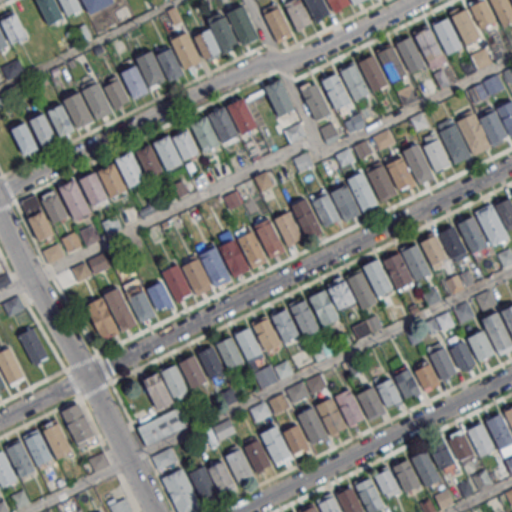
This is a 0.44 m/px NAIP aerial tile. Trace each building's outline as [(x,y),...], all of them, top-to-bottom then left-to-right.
[(35,0),(47,24),(63,17),(54,0),(35,0)] [(58,0),(66,14),(81,7),(77,0),(58,0)] [(82,0),(87,9),(103,1),(102,0),(82,0)] [(296,29),(311,21),(300,0),(291,0),(284,4),(296,29)] [(304,0),(314,19),(330,11),(324,0),(304,0)] [(349,1),(348,0),(325,0),(331,11),(349,1)] [(494,21),(484,0),(479,0),(469,5),(479,28),(494,21)] [(489,0),(502,25),(511,20),(511,8),(508,0),(489,0)] [(243,3),(226,11),(242,44),(259,35),(243,3)] [(276,39),(290,32),(278,6),(264,14),(276,39)] [(464,45),(481,37),(467,7),(450,15),(464,45)] [(0,24),(10,44),(27,36),(15,12),(0,19),(0,24)] [(225,15),(210,23),(223,50),(238,43),(225,15)] [(462,46),(448,16),(431,23),(446,53),(462,46)] [(430,68),(446,61),(430,26),(414,34),(430,68)] [(210,28),(192,36),(202,58),(220,49),(210,28)] [(0,49),(8,46),(0,29),(0,49)] [(183,68),(200,60),(187,31),(170,39),(183,68)] [(424,65),(409,35),(394,43),(408,72),(424,65)] [(392,44),(376,52),(390,80),(406,72),(392,44)] [(184,73),(172,48),(156,55),(168,80),(184,73)] [(165,79),(151,49),(135,57),(149,87),(165,79)] [(371,91),(388,83),(373,53),(357,61),(371,91)] [(459,61),(466,74),(477,68),(471,56),(459,61)] [(2,67),(8,79),(25,70),(19,58),(2,67)] [(367,91),(353,63),(339,71),(353,99),(367,91)] [(148,90),(136,64),(120,72),(132,98),(148,90)] [(511,66),(502,70),(509,83),(511,81),(511,66)] [(433,73),(441,88),(450,83),(441,69),(433,73)] [(336,108),(350,101),(336,73),(321,81),(336,108)] [(483,80),(490,95),(505,88),(497,73),(483,80)] [(113,105),(128,98),(118,77),(103,85),(113,105)] [(417,83),(423,95),(436,89),(429,77),(417,83)] [(293,107),(280,79),(264,86),(277,114),(293,107)] [(111,110),(98,82),(81,90),(94,119),(111,110)] [(466,88),(473,102),(488,95),(481,82),(466,88)] [(314,119),(330,111),(315,83),(300,90),(314,119)] [(395,92),(403,106),(418,99),(411,84),(395,92)] [(76,128),(92,120),(79,92),(62,100),(76,128)] [(243,96),(227,104),(241,133),(257,124),(243,96)] [(509,135),(511,133),(511,99),(495,107),(509,135)] [(73,128),(61,103),(45,110),(58,135),(73,128)] [(221,141),(238,133),(225,105),(207,114),(221,141)] [(506,135),(493,110),(478,117),(491,143),(506,135)] [(408,117),(416,131),(429,125),(421,111),(408,117)] [(40,146),(56,138),(43,112),(27,120),(40,146)] [(349,117),(356,130),(366,125),(359,112),(349,117)] [(471,153),(488,145),(471,112),(455,120),(471,153)] [(203,151),(220,143),(206,115),(189,123),(203,151)] [(290,142),(283,130),(299,121),(307,134),(290,142)] [(319,127),(327,143),(339,137),(331,121),(319,127)] [(22,155),(37,148),(25,122),(10,129),(22,155)] [(453,162),(469,154),(453,122),(437,130),(453,162)] [(186,128),(171,136),(183,158),(198,151),(186,128)] [(372,135),(380,149),(395,142),(388,128),(372,135)] [(166,169),(182,161),(168,133),(152,141),(166,169)] [(434,170),(449,163),(437,138),(422,145),(434,170)] [(354,144),(361,157),(372,151),(365,139),(354,144)] [(418,184),(434,176),(417,141),(401,148),(418,184)] [(162,169),(150,143),(135,150),(147,176),(162,169)] [(248,144),(249,153),(259,151),(258,143),(248,144)] [(335,154),(341,166),(355,159),(348,147),(335,154)] [(129,186),(146,178),(131,149),(115,157),(129,186)] [(290,158),(297,172),(315,163),(308,150),(290,158)] [(414,182),(401,156),(385,164),(398,190),(414,182)] [(110,195),(127,187),(114,160),(97,169),(110,195)] [(379,200),(395,192),(382,165),(365,173),(379,200)] [(90,205),(107,197),(94,170),(78,178),(90,205)] [(254,176),(261,190),(273,184),(265,170),(254,176)] [(346,178),(363,210),(377,202),(361,170),(346,178)] [(73,219),(90,211),(75,178),(58,186),(73,219)] [(181,179),(187,192),(178,197),(171,184),(181,179)] [(344,220),(361,212),(346,183),(330,191),(344,220)] [(221,194),(229,208),(243,201),(235,187),(221,194)] [(51,222),(66,214),(55,191),(40,198),(51,222)] [(323,226),(340,217),(327,191),(310,200),(323,226)] [(19,200),(38,239),(53,232),(35,193),(19,200)] [(290,205),(306,237),(321,229),(305,197),(290,205)] [(504,226),(511,222),(511,207),(507,198),(493,205),(504,226)] [(490,244),(507,236),(491,203),(474,211),(490,244)] [(286,245),(303,236),(289,209),(272,218),(286,245)] [(101,221),(108,234),(123,228),(116,214),(101,221)] [(472,253),(487,245),(472,215),(457,223),(472,253)] [(269,257),(284,250),(269,220),(254,228),(269,257)] [(79,230),(86,245),(100,238),(92,223),(79,230)] [(451,257),(466,250),(452,223),(437,231),(451,257)] [(252,268),(268,260),(252,229),(236,238),(252,268)] [(60,237),(68,251),(82,245),(74,230),(60,237)] [(430,264),(446,257),(434,234),(419,241),(430,264)] [(233,276),(249,268),(234,238),(218,246),(233,276)] [(41,250),(49,263),(65,255),(57,242),(41,250)] [(414,280),(431,272),(416,243),(400,251),(414,280)] [(213,285),(230,277),(214,244),(197,252),(213,285)] [(87,259),(95,273),(111,265),(103,250),(87,259)] [(396,288),(412,280),(398,253),(382,261),(396,288)] [(196,295),(212,287),(198,258),(182,266),(196,295)] [(376,294),(391,287),(377,258),(362,265),(376,294)] [(69,267),(77,280),(92,274),(84,260),(69,267)] [(175,300),(191,292),(176,263),(160,271),(175,300)] [(0,272),(0,287),(11,282),(5,270),(0,272)] [(360,307),(376,299),(361,270),(346,278),(360,307)] [(157,309),(172,301),(161,279),(146,287),(157,309)] [(337,308),(354,300),(345,281),(328,289),(337,308)] [(139,320),(154,313),(139,284),(124,291),(139,320)] [(120,331),(137,323),(118,286),(102,294),(120,331)] [(322,325),(338,318),(324,288),(309,296),(322,325)] [(2,302),(10,316),(25,308),(17,294),(2,302)] [(100,296),(118,330),(101,339),(84,305),(100,296)] [(303,336),(319,328),(305,299),(289,306),(303,336)] [(511,304),(499,310),(511,336),(511,304)] [(283,342),(298,335),(286,309),(271,316),(283,342)] [(511,343),(511,340),(497,310),(481,318),(497,351),(511,343)] [(382,327),(377,315),(352,326),(357,338),(382,327)] [(264,351),(281,344),(268,316),(251,324),(264,351)] [(247,358),(262,351),(249,326),(234,333),(247,358)] [(18,335),(33,327),(48,355),(33,363),(18,335)] [(495,352),(484,329),(467,337),(478,360),(495,352)] [(227,368),(243,361),(230,335),(215,343),(227,368)] [(476,362),(465,339),(449,347),(460,370),(476,362)] [(209,378),(224,370),(212,345),(196,352),(209,378)] [(440,379),(456,372),(443,345),(427,353),(440,379)] [(0,366),(0,351),(10,346),(25,375),(8,383),(0,366)] [(190,388),(206,380),(192,354),(177,362),(190,388)] [(361,356),(368,370),(354,377),(347,363),(361,356)] [(423,388),(438,381),(428,362),(413,370),(423,388)] [(172,395),(186,388),(175,364),(160,370),(172,395)] [(403,397),(419,389),(409,367),(393,375),(403,397)] [(156,408),(172,400),(158,372),(142,379),(156,408)] [(321,374),(328,388),(313,395),(306,381),(321,374)] [(401,399),(390,377),(375,385),(386,406),(401,399)] [(303,382),(310,396),(294,404),(287,390),(303,382)] [(367,418),(384,409),(373,386),(356,394),(367,418)] [(363,417),(349,387),(333,395),(347,424),(363,417)] [(284,394),(291,408),(276,415),(269,401),(284,394)] [(345,425),(331,396),(314,404),(328,434),(345,425)] [(266,402),(273,416),(258,423),(251,409),(266,402)] [(78,447),(95,439),(78,403),(61,411),(78,447)] [(309,443),(327,434),(313,406),(295,415),(309,443)] [(511,431),(511,406),(502,411),(511,431)] [(145,445),(185,426),(176,407),(136,426),(145,445)] [(498,448),(511,441),(511,436),(499,411),(483,420),(498,448)] [(231,420),(237,433),(220,441),(214,428),(231,420)] [(56,458),(72,450),(58,422),(42,430),(56,458)] [(478,457),(494,449),(481,423),(465,431),(478,457)] [(274,461),(291,453),(276,424),(259,432),(274,461)] [(306,445),(296,424),(282,431),(292,452),(306,445)] [(36,465),(52,457),(39,431),(24,439),(36,465)] [(457,461),(473,453),(462,432),(447,439),(457,461)] [(255,471),(271,463),(259,437),(243,445),(255,471)] [(440,470),(454,462),(443,439),(428,446),(440,470)] [(4,448),(20,440),(36,469),(19,478),(4,448)] [(237,481),(253,472),(241,447),(224,456),(237,481)] [(172,448),(179,462),(160,471),(153,457),(172,448)] [(425,486),(440,478),(425,448),(409,456),(425,486)] [(0,485),(0,451),(2,450),(17,479),(1,487),(0,485)] [(89,458),(104,451),(110,464),(95,471),(89,458)] [(404,491),(420,484),(408,459),(392,466),(404,491)] [(224,460),(208,468),(221,492),(237,485),(224,460)] [(218,493),(205,464),(187,472),(201,501),(218,493)] [(179,511),(194,511),(202,508),(180,466),(161,476),(179,511)] [(382,493),(397,486),(388,468),(373,476),(382,493)] [(367,511),(370,511),(384,505),(370,477),(354,485),(367,511)] [(343,511),(364,511),(351,486),(334,494),(343,511)] [(10,494),(24,487),(31,501),(17,507),(10,494)] [(452,502),(447,489),(435,495),(441,507),(452,502)] [(321,511),(341,511),(333,496),(317,503),(321,511)] [(132,511),(111,511),(108,505),(125,497),(132,511)] [(0,511),(0,500),(4,499),(9,511),(0,511)] [(298,511),(317,511),(313,503),(298,511)]
